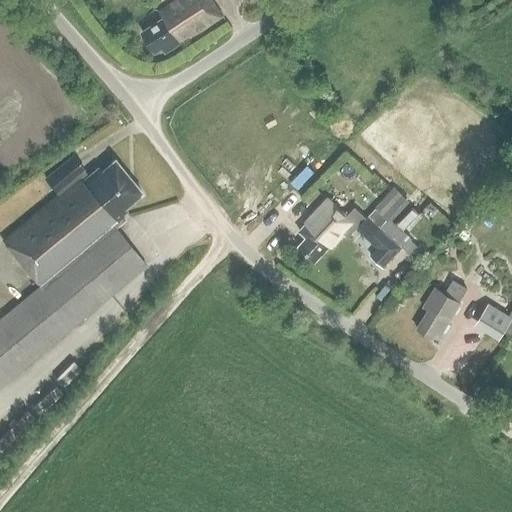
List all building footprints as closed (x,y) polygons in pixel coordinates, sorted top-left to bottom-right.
[(165,53),(222,17),(210,0),(177,0),(159,12),(163,19),(142,33),(155,53),(162,48),(165,53)] [(60,196),(4,242),(42,287),(0,321),(0,386),(146,266),(115,228),(126,219),(123,216),(127,212),(125,210),(143,195),(115,161),(101,172),(98,168),(88,177),(82,170),(83,170),(73,157),(46,180),(60,196)] [(395,188),(368,217),(380,228),(381,228),(386,232),(411,204),(395,188)] [(315,263),(352,224),(329,202),(299,233),(307,239),(298,248),(315,263)] [(368,217),(355,230),(375,250),(382,242),(397,256),(403,248),(401,247),(400,245),(390,236),(386,232),(381,228),(380,228),(368,217)] [(397,228),(390,236),(400,245),(401,247),(403,248),(411,255),(418,247),(397,228)] [(436,289),(424,307),(429,311),(417,329),(433,339),(438,332),(442,334),(461,305),(459,303),(468,290),(454,281),(446,295),(436,289)] [(503,336),(505,333),(511,337),(511,311),(509,316),(488,304),(475,326),(499,341),(503,336)]
